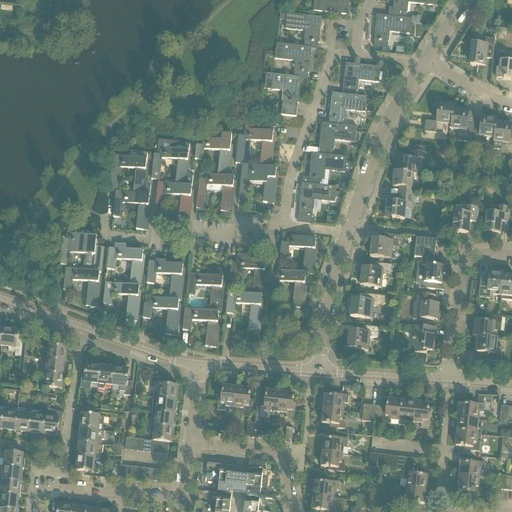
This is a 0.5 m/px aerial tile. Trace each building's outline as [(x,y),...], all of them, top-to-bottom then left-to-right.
[(0,0),(0,10),(50,16),(52,3),(54,3),(54,0),(0,0)] [(314,0),(313,11),(348,15),(349,0),(314,0)] [(407,3),(428,6),(432,6),(432,5),(433,0),(394,0),(393,9),(389,9),(388,17),(406,19),(407,13),(406,13),(407,3)] [(305,41),(304,48),(311,49),(317,50),(318,43),(319,44),(321,18),(287,15),(285,30),(307,32),(306,41),(305,41)] [(392,18),(388,17),(377,16),(374,41),(375,41),(374,47),(388,49),(388,42),(387,42),(389,32),(410,35),(410,34),(411,28),(412,20),(406,19),(392,18)] [(470,66),(485,67),(486,59),(492,60),(495,40),(483,38),(482,46),(472,45),(470,66)] [(294,71),(294,78),(301,79),(307,80),(308,74),(311,49),(304,48),(277,45),(275,60),(296,62),(295,72),(294,71)] [(498,70),(496,79),(511,81),(511,76),(511,75),(511,56),(499,55),(498,62),(501,63),(500,68),(500,70),(498,70)] [(343,90),(343,95),(357,97),(357,91),(356,91),(358,81),(379,83),(379,81),(382,81),(382,73),(380,73),(380,68),(346,64),(343,90)] [(301,79),(294,78),(266,75),(265,90),(286,92),(285,102),(282,101),(281,116),(296,117),(298,104),(301,79)] [(330,119),(329,125),(343,127),(343,120),(344,110),(365,113),(367,98),(357,97),(343,95),(332,94),(329,119),(330,119)] [(450,130),(451,130),(453,110),(454,107),(438,105),(436,123),(426,122),(424,133),(435,134),(435,131),(441,132),(442,125),(450,126),(450,130)] [(453,110),(451,130),(458,131),(457,138),(464,139),(464,143),(470,144),(472,144),(473,130),(474,123),(473,126),(467,126),(468,113),(461,112),(461,111),(453,110)] [(473,130),(472,144),(484,145),(485,139),(492,139),(493,140),(495,140),(496,123),(497,120),(481,118),(481,124),(480,131),(473,130)] [(494,149),(493,150),(500,151),(501,151),(501,152),(505,152),(505,156),(511,157),(511,139),(510,139),(511,128),(511,126),(504,125),(504,124),(496,123),(495,140),(494,144),(494,149)] [(239,137),(236,165),(237,165),(242,165),(243,165),(245,148),(245,141),(251,142),(263,143),(260,167),(270,168),(273,143),(272,143),(273,133),(274,129),(274,128),(274,127),(247,124),(246,130),(245,137),(239,136),(239,137)] [(320,149),(319,155),(332,157),(333,151),(332,151),(333,141),(355,143),(355,142),(356,133),(357,128),(343,127),(329,125),(322,124),(319,149),(320,149)] [(220,152),(218,176),(228,177),(231,153),(230,152),(232,136),(204,133),(203,146),(196,146),(195,160),(202,161),(203,150),(220,152)] [(153,169),(151,181),(158,181),(160,170),(161,159),(178,161),(175,185),(186,187),(192,187),(193,177),(190,177),(190,174),(188,173),(189,162),(188,162),(189,151),(189,145),(162,142),(161,148),(161,155),(154,155),(154,156),(153,162),(153,169)] [(109,191),(116,192),(119,168),(136,170),(133,194),(150,196),(151,186),(148,185),(148,182),(145,182),(147,170),(146,170),(148,154),(138,153),(137,159),(113,157),(109,191)] [(399,160),(397,173),(413,175),(416,175),(417,163),(429,165),(430,155),(426,155),(422,154),(412,153),(411,161),(399,160)] [(309,179),(308,185),(322,186),(323,180),(322,180),(323,170),(345,173),(345,169),(346,164),(347,158),(332,157),(319,155),(311,154),(309,179)] [(243,165),(238,202),(245,203),(247,183),(247,182),(257,183),(265,184),(265,185),(263,203),(273,204),(276,179),(275,179),(276,169),(270,168),(260,167),(248,166),(243,165)] [(461,170),(460,179),(465,180),(468,180),(469,171),(467,170),(461,170)] [(402,188),(401,196),(414,197),(415,189),(412,188),(413,175),(397,173),(394,173),(393,187),(402,188)] [(200,180),(197,209),(206,210),(208,196),(205,196),(205,192),(223,194),(221,212),(231,213),(234,188),(233,188),(234,178),(228,177),(218,176),(207,175),(206,180),(200,180)] [(156,205),(154,219),(164,220),(167,195),(182,197),(179,221),(189,222),(190,215),(192,197),(191,197),(192,187),(186,187),(175,185),(164,184),(158,184),(158,191),(156,205)] [(322,186),(308,185),(301,184),(298,211),(299,211),(298,217),(312,219),(313,210),(312,210),(313,200),(335,203),(336,188),(322,186)] [(133,194),(116,192),(113,218),(120,219),(122,204),(139,206),(136,230),(147,231),(150,206),(149,206),(150,196),(133,194)] [(414,197),(401,196),(398,196),(397,204),(387,202),(385,218),(404,220),(405,209),(412,210),(414,197)] [(455,214),(454,223),(453,233),(468,234),(469,222),(477,223),(479,209),(466,208),(465,215),(455,214)] [(487,214),(486,223),(485,233),(500,235),(502,222),(509,223),(511,209),(498,208),(497,215),(487,214)] [(62,241),(60,265),(66,266),(67,256),(68,256),(68,253),(85,255),(83,272),(100,273),(101,273),(104,248),(96,248),(97,237),(79,235),(80,232),(79,232),(70,231),(69,242),(62,241)] [(372,239),(370,258),(378,259),(379,259),(379,264),(383,265),(384,259),(391,260),(392,246),(400,247),(401,247),(402,237),(388,235),(388,241),(378,240),(372,239)] [(280,256),(280,258),(287,259),(288,247),(293,248),(305,249),(304,258),(302,274),(306,274),(313,275),(316,250),(315,250),(316,240),(289,236),(288,244),(282,243),(280,256)] [(425,276),(424,282),(419,282),(419,288),(435,290),(435,284),(441,285),(443,274),(445,274),(446,268),(433,267),(436,241),(416,238),(414,258),(422,259),(422,263),(420,263),(419,264),(418,271),(422,276),(425,276)] [(133,262),(130,287),(140,288),(141,288),(143,263),(142,263),(143,252),(126,250),(126,245),(117,244),(116,249),(110,248),(107,270),(114,271),(115,260),(133,262)] [(243,287),(242,294),(262,296),(263,296),(266,271),(265,271),(266,261),(248,259),(249,256),(239,255),(239,258),(238,264),(232,263),(230,279),(237,280),(238,269),(255,271),(253,286),(245,285),(245,287),(243,287)] [(172,276),(170,301),(180,302),(181,302),(183,277),(182,277),(183,266),(166,264),(166,261),(156,260),(156,263),(149,262),(147,284),(154,285),(155,274),(172,276)] [(362,277),(360,287),(381,289),(383,275),(390,276),(392,266),(390,265),(383,265),(379,264),(378,270),(363,268),(362,270),(359,270),(359,271),(358,277),(362,277)] [(100,273),(83,272),(66,270),(64,291),(70,292),(72,281),(89,283),(86,307),(97,308),(100,283),(99,283),(100,273)] [(212,288),(209,312),(219,313),(220,313),(223,288),(222,288),(224,272),(212,270),(211,277),(189,274),(187,296),(194,296),(195,286),(212,288)] [(306,274),(302,274),(279,271),(278,276),(272,276),(269,299),(276,300),(278,282),(295,284),(292,308),(303,309),(306,284),(305,284),(306,274)] [(480,279),(478,298),(488,299),(492,300),(493,296),(500,297),(500,296),(500,293),(503,277),(503,274),(490,273),(489,280),(480,279)] [(500,297),(500,300),(511,301),(511,278),(503,277),(500,293),(500,296),(500,297)] [(140,288),(130,287),(106,284),(104,305),(110,306),(112,295),(129,297),(126,321),(137,323),(140,298),(139,298),(140,288)] [(262,296),(242,294),(228,293),(226,314),(233,315),(234,304),(251,306),(248,330),(259,332),(262,306),(261,306),(262,296)] [(432,296),(423,295),(418,294),(416,313),(421,313),(420,319),(437,321),(439,306),(431,305),(432,296)] [(353,299),(350,318),(360,319),(371,320),(373,306),(381,307),(381,305),(383,306),(384,305),(385,297),(382,297),(379,296),(369,295),(368,301),(359,300),(353,299)] [(180,302),(170,301),(152,299),(151,306),(145,305),(143,319),(150,320),(151,309),(168,311),(166,335),(177,337),(179,312),(180,302)] [(219,313),(209,312),(185,309),(183,331),(190,332),(191,321),(208,323),(205,347),(216,348),(219,324),(218,323),(219,313)] [(474,337),(476,337),(493,339),(494,331),(500,332),(502,318),(485,316),(485,323),(475,322),(474,337)] [(404,352),(427,355),(427,352),(434,353),(436,337),(437,329),(434,328),(432,328),(424,327),(414,326),(413,331),(418,332),(417,340),(415,340),(415,339),(413,339),(411,352),(404,352)] [(348,350),(368,352),(370,338),(378,339),(379,328),(366,327),(365,333),(350,331),(348,350)] [(4,329),(1,347),(8,348),(9,353),(15,354),(15,357),(21,358),(23,343),(17,343),(18,331),(17,331),(4,330),(4,329)] [(493,339),(476,337),(475,345),(477,345),(476,353),(485,354),(484,361),(501,363),(503,349),(496,348),(497,339),(493,339)] [(48,354),(47,361),(66,363),(66,362),(65,362),(67,349),(67,348),(50,346),(45,345),(44,352),(48,354)] [(416,363),(426,364),(426,359),(427,356),(417,355),(416,362),(416,363)] [(43,360),(42,374),(64,376),(65,376),(64,376),(65,363),(66,363),(47,361),(43,360)] [(98,386),(101,367),(100,367),(100,368),(87,366),(86,365),(85,376),(82,375),(81,389),(83,389),(90,391),(92,385),(98,385),(98,386)] [(106,386),(113,387),(115,369),(114,369),(101,368),(101,367),(98,386),(98,390),(104,390),(106,386)] [(115,369),(113,387),(119,388),(119,392),(126,393),(126,396),(131,397),(133,383),(127,382),(129,370),(128,370),(128,371),(115,369)] [(64,376),(42,374),(41,382),(40,388),(46,389),(63,391),(63,390),(62,390),(64,377),(64,376)] [(178,388),(172,387),(172,383),(156,381),(154,399),(176,402),(176,401),(177,388),(178,389),(178,388)] [(227,408),(235,409),(237,389),(223,387),(222,394),(219,393),(217,411),(226,412),(227,408)] [(237,389),(235,409),(243,409),(242,417),(251,418),(253,397),(250,397),(251,390),(237,389)] [(256,408),(255,415),(261,416),(269,416),(278,417),(278,413),(280,393),(266,392),(266,398),(263,398),(262,408),(256,408)] [(280,393),(278,413),(286,414),(286,418),(294,419),(296,402),(293,401),(294,395),(280,393)] [(325,396),(323,410),(343,412),(344,404),(348,405),(349,396),(333,394),(325,393),(325,396)] [(152,413),(175,416),(175,415),(174,415),(176,402),(154,399),(152,413)] [(391,421),(399,422),(401,402),(387,400),(386,409),(376,408),(374,423),(390,425),(391,421)] [(406,423),(413,423),(415,403),(401,402),(399,422),(398,426),(406,426),(406,423)] [(415,403),(413,423),(421,424),(421,428),(429,429),(431,413),(428,413),(429,405),(415,403)] [(460,405),(459,418),(479,421),(479,413),(483,413),(484,405),(468,403),(468,406),(460,405)] [(368,422),(374,423),(376,408),(369,407),(368,422)] [(501,407),(500,421),(506,422),(508,408),(501,407)] [(15,432),(16,432),(18,410),(4,409),(4,413),(2,431),(2,430),(15,432)] [(18,410),(16,432),(16,433),(17,432),(29,433),(29,434),(30,434),(32,412),(25,411),(25,410),(18,409),(18,410)] [(46,413),(43,436),(44,436),(44,435),(57,436),(57,437),(58,437),(58,432),(61,432),(61,433),(62,431),(61,431),(63,414),(46,409),(46,413)] [(343,412),(323,410),(322,424),(329,425),(329,428),(345,430),(346,421),(342,421),(343,412)] [(43,435),(43,436),(46,413),(32,412),(30,434),(31,433),(43,435)] [(155,428),(173,430),(173,429),(174,416),(175,416),(152,413),(151,420),(156,421),(155,428)] [(80,429),(99,431),(99,425),(103,424),(104,418),(82,415),(82,416),(83,416),(81,429),(80,429)] [(459,418),(457,432),(477,434),(477,436),(481,436),(481,429),(478,428),(479,421),(459,418)] [(247,438),(253,439),(255,424),(248,423),(247,438)] [(255,424),(253,439),(260,440),(274,441),(274,440),(275,435),(264,434),(261,434),(262,425),(255,424)] [(163,443),(169,444),(172,444),(172,443),(171,443),(172,430),(173,430),(155,428),(151,427),(150,434),(154,435),(153,442),(157,442),(163,443)] [(217,435),(232,436),(232,430),(218,428),(217,435)] [(286,428),(285,443),(291,443),(293,429),(286,428)] [(79,443),(101,446),(101,441),(103,441),(104,432),(99,431),(80,429),(80,430),(81,430),(80,443),(79,443)] [(457,432),(456,447),(463,448),(462,451),(479,453),(481,436),(477,436),(477,434),(457,432)] [(324,440),(323,453),(342,456),(343,447),(347,448),(348,439),(332,437),(332,440),(324,440)] [(77,456),(77,457),(95,459),(99,460),(100,454),(102,454),(103,446),(101,446),(79,443),(79,444),(78,456),(77,456)] [(511,446),(502,445),(501,453),(511,454),(511,446)] [(4,468),(23,470),(23,469),(24,470),(25,456),(1,453),(0,460),(5,461),(4,468)] [(342,456),(323,453),(321,467),(329,468),(328,471),(344,473),(345,464),(341,464),(342,456)] [(511,454),(501,453),(500,460),(511,461),(511,454)] [(369,468),(376,468),(378,455),(371,454),(369,468)] [(376,468),(383,469),(384,456),(378,455),(376,468)] [(384,456),(383,469),(390,470),(391,456),(384,456)] [(390,470),(396,471),(398,457),(391,456),(390,470)] [(76,470),(76,471),(93,473),(93,474),(98,474),(98,468),(95,466),(95,459),(77,457),(77,458),(78,458),(76,471),(76,470)] [(396,471),(403,471),(405,458),(398,457),(396,471)] [(403,471),(404,472),(410,472),(411,459),(405,458),(403,471)] [(410,472),(417,473),(417,470),(419,460),(411,459),(410,472)] [(241,470),(239,495),(246,495),(246,496),(260,498),(263,471),(265,471),(266,463),(250,461),(249,463),(249,466),(249,469),(248,471),(241,470)] [(461,463),(459,477),(480,479),(479,480),(489,481),(490,472),(484,472),(485,463),(479,462),(469,461),(468,464),(461,463)] [(231,495),(232,494),(239,495),(241,470),(234,469),(235,467),(207,464),(205,479),(219,480),(217,494),(231,495)] [(0,475),(3,476),(2,482),(21,483),(20,483),(22,470),(23,470),(4,468),(0,467),(0,475)] [(420,470),(417,470),(417,473),(410,472),(404,472),(403,480),(401,480),(400,488),(406,488),(426,491),(428,477),(420,476),(420,470)] [(480,479),(459,477),(458,491),(465,492),(465,495),(482,497),(482,488),(479,488),(480,479)] [(1,496),(19,497),(20,497),(19,497),(20,484),(21,484),(21,483),(2,482),(0,481),(0,488),(1,489),(1,496)] [(315,483),(314,497),(334,499),(335,491),(339,491),(340,483),(323,481),(323,484),(315,483)] [(426,491),(406,488),(405,497),(401,496),(400,505),(417,507),(417,504),(424,505),(426,491)] [(229,511),(231,495),(217,494),(216,507),(202,506),(201,511),(229,511)] [(0,509),(18,511),(17,511),(19,498),(19,497),(1,496),(0,495),(0,509)] [(246,496),(243,511),(259,511),(258,511),(260,499),(260,498),(246,496)] [(355,509),(362,510),(364,496),(357,496),(355,509)] [(362,510),(369,511),(371,497),(364,496),(362,510)] [(334,499),(314,497),(312,511),(320,511),(319,511),(336,511),(337,508),(333,507),(334,499)] [(371,497),(369,511),(375,511),(376,511),(378,498),(371,497)]
